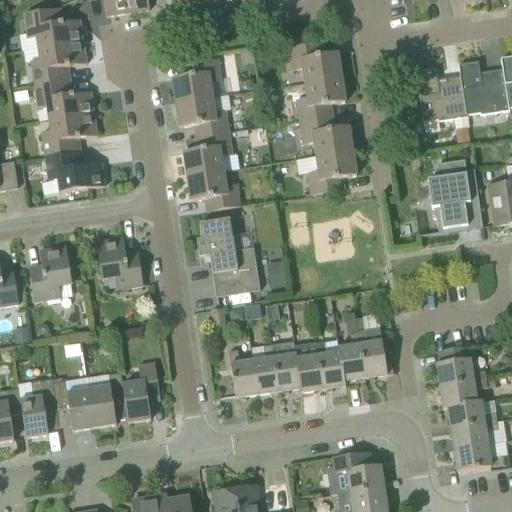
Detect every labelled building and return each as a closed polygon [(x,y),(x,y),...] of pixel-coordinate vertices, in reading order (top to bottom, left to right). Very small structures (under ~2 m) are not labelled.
[(128,16),(125,0),(103,0),(106,19),(128,16)] [(148,0),(125,0),(128,16),(150,13),(148,0)] [(200,6),(199,0),(176,0),(178,9),(200,6)] [(39,52),(84,45),(80,23),(57,27),(54,13),(25,17),(29,41),(38,40),(39,52)] [(36,88),(65,84),(63,70),(87,67),(84,45),(39,52),(41,63),(32,64),(36,88)] [(305,86),(342,81),(338,56),(317,59),(315,47),(289,51),(292,74),(303,72),(305,86)] [(511,59),(502,61),(510,114),(510,112),(511,111),(511,59)] [(481,118),(510,114),(502,61),(501,61),(503,72),(480,76),(479,65),(460,67),(467,118),(480,116),(481,118)] [(176,106),(213,100),(211,86),(221,84),(218,62),(192,66),(194,78),(173,81),(176,106)] [(467,118),(460,67),(459,67),(460,78),(438,82),(436,71),(416,74),(425,125),(439,122),(439,124),(468,120),(467,118)] [(300,125),(325,121),(324,109),(346,105),(342,81),(305,86),(307,101),(297,103),(300,125)] [(50,123),(95,117),(91,95),(67,98),(65,84),(36,88),(39,112),(48,111),(50,123)] [(204,139),(229,136),(226,113),(216,115),(213,100),(176,106),(180,130),(202,127),(204,139)] [(46,160),(76,156),(74,142),(98,139),(95,117),(50,123),(51,134),(43,136),(46,160)] [(316,160),(353,154),(349,130),(327,133),(325,121),(300,125),(303,147),(314,145),(316,160)] [(454,148),(470,146),(471,146),(469,129),(452,132),(454,148)] [(187,180),(225,174),(222,159),(233,157),(229,136),(204,139),(206,152),(184,155),(187,180)] [(353,154),(316,160),(318,175),(308,177),(311,198),(338,194),(336,182),(357,179),(353,154)] [(76,156),(46,160),(50,184),(58,183),(60,196),(105,189),(102,166),(78,170),(76,156)] [(466,173),(465,163),(438,167),(440,180),(428,182),(432,211),(435,210),(439,237),(483,230),(474,172),(466,173)] [(0,166),(0,194),(6,193),(6,192),(19,190),(14,165),(0,166)] [(496,228),(511,225),(511,168),(505,169),(508,186),(490,189),(496,228)] [(225,174),(187,180),(191,204),(213,201),(215,213),(241,209),(237,187),(227,188),(225,174)] [(235,254),(230,222),(200,227),(203,242),(197,243),(200,261),(210,259),(217,300),(261,293),(254,251),(235,254)] [(127,264),(124,241),(97,245),(103,283),(116,281),(118,292),(144,289),(140,262),(127,264)] [(36,305),(61,301),(59,290),(72,288),(66,250),(40,254),(43,273),(31,275),(36,305)] [(2,279),(1,274),(0,265),(0,309),(19,307),(14,277),(2,279)] [(285,294),(283,279),(268,281),(270,296),(285,294)] [(259,307),(245,309),(247,322),(261,320),(259,307)] [(277,308),(266,309),(267,322),(279,321),(277,308)] [(242,310),(230,312),(232,324),(244,322),(242,310)] [(214,328),(225,326),(223,311),(212,313),(214,328)] [(358,335),(365,381),(387,378),(380,332),(358,335)] [(31,345),(29,335),(13,337),(14,347),(31,345)] [(345,384),(365,381),(358,335),(350,337),(352,349),(338,351),(337,343),(336,343),(338,356),(340,356),(344,385),(345,385),(345,384)] [(346,390),(345,385),(344,385),(340,356),(338,356),(336,343),(316,346),(324,393),(346,390)] [(316,346),(316,345),(295,348),(298,362),(297,362),(302,392),(301,392),(302,396),(324,393),(316,346)] [(298,362),(295,348),(294,348),(295,358),(283,359),(281,347),(272,348),(280,395),(301,392),(302,392),(297,362),(298,362)] [(259,398),(280,395),(272,348),(264,349),(266,362),(253,364),(259,398)] [(439,391),(486,384),(484,374),(472,376),(470,361),(469,361),(467,350),(439,354),(441,366),(435,366),(439,391)] [(259,398),(253,364),(240,366),(238,353),(229,354),(236,401),(259,398)] [(384,362),(387,378),(394,377),(392,361),(384,362)] [(123,387),(125,401),(129,426),(151,422),(148,397),(160,395),(155,366),(139,369),(141,385),(123,387)] [(125,401),(123,387),(122,376),(109,377),(111,390),(89,393),(95,431),(117,427),(113,403),(125,401)] [(57,411),(54,386),(53,382),(31,385),(34,401),(21,403),(23,416),(26,441),(49,438),(45,413),(57,411)] [(95,431),(89,393),(69,396),(67,384),(54,386),(57,411),(69,410),(73,434),(95,431)] [(447,411),(481,406),(481,404),(476,405),(474,393),(487,391),(486,384),(439,391),(442,412),(447,411)] [(23,416),(21,403),(20,392),(0,395),(0,445),(15,443),(11,418),(23,416)] [(450,432),(497,425),(495,416),(483,418),(481,406),(447,411),(450,432)] [(500,415),(501,424),(503,424),(511,423),(510,414),(500,415)] [(453,454),(488,448),(486,434),(498,433),(497,425),(450,432),(453,454)] [(488,448),(453,454),(457,475),(504,467),(502,459),(489,461),(488,448)] [(337,497),(384,491),(381,468),(368,470),(366,457),(332,462),(334,477),(336,489),(337,497)] [(261,511),(258,489),(214,496),(216,511),(261,511)] [(352,511),(387,511),(388,511),(384,491),(337,497),(339,506),(351,504),(352,511)] [(167,503),(134,508),(134,511),(190,511),(189,500),(167,503)] [(308,511),(307,503),(294,505),(295,511),(308,511)]
